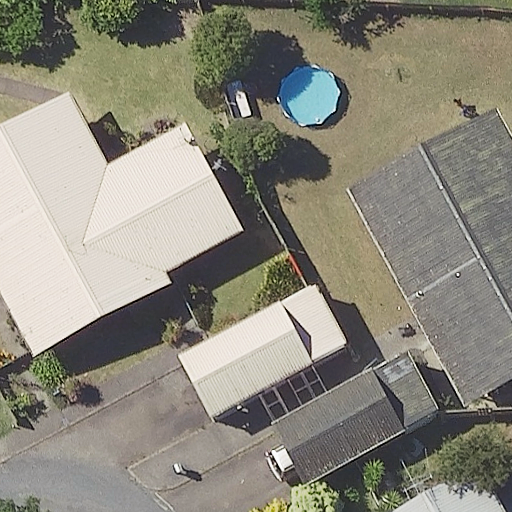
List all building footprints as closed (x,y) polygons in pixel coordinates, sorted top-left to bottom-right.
[(312,17),(314,0),(243,0),(242,7),(312,17)] [(114,186),(76,117),(0,158),(0,294),(43,373),(252,257),(190,145),(114,186)] [(468,419),(511,395),(511,169),(497,141),(359,214),(468,419)] [(352,361),(315,300),(187,379),(224,439),(352,361)] [(398,378),(283,437),(311,491),(426,432),(398,378)]
